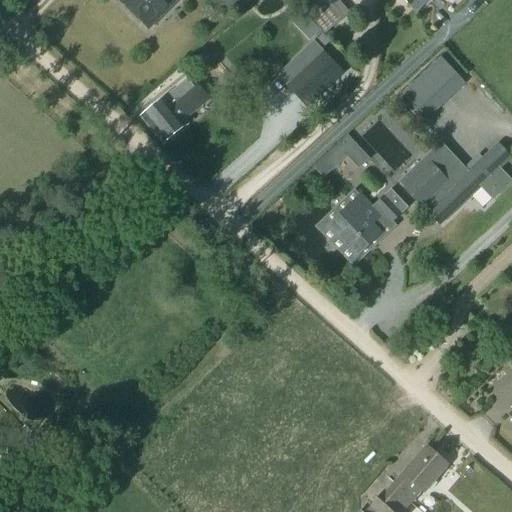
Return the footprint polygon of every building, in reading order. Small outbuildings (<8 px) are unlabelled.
[(120,0),(119,1),(146,28),(172,0),(120,0)] [(218,0),(227,9),(229,7),(235,0),(218,0)] [(343,75),(313,44),(280,74),(310,106),(343,75)] [(206,60),(219,74),(235,59),(221,45),(206,60)] [(441,61),(400,99),(417,117),(458,80),(441,61)] [(164,101),(140,119),(161,146),(185,128),(181,123),(204,106),(193,92),(186,83),(164,101)] [(335,145),(308,171),(315,177),(325,168),(331,174),(347,158),(336,146),(335,145)] [(467,177),(453,191),(428,166),(403,190),(441,229),(480,191),(493,204),(511,185),(500,173),(511,160),(511,159),(500,146),(467,177)] [(385,196),(372,209),(389,227),(402,214),(385,196)] [(350,206),(325,229),(354,259),(379,235),(367,222),(374,216),(358,200),(351,207),(350,206)] [(364,511),(362,510),(360,511),(404,511),(421,492),(422,493),(445,467),(424,449),(384,494),(383,493),(366,511),(364,511)] [(40,487),(29,497),(34,503),(29,509),(32,511),(45,511),(56,503),(40,487)]
